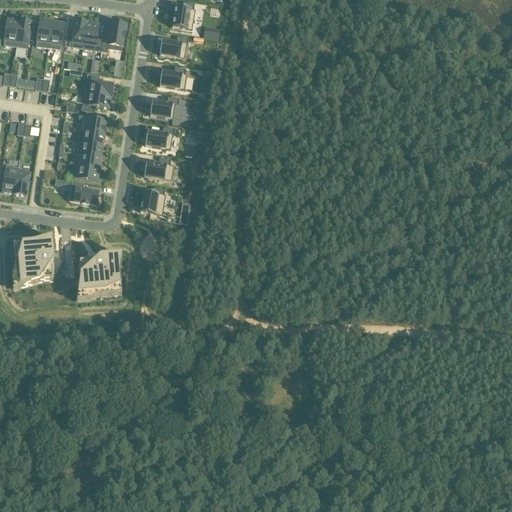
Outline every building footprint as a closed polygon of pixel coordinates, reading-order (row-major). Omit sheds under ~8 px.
[(175,9),(172,30),(192,33),(195,12),(193,12),(194,6),(183,4),(182,10),(175,9)] [(15,49),(19,23),(7,22),(3,48),(15,49)] [(48,51),(52,25),(53,25),(53,24),(40,22),(36,49),(48,51)] [(27,51),(31,25),(19,23),(15,49),(27,51)] [(83,51),(87,25),(75,23),(73,38),(66,37),(65,49),(83,51)] [(60,52),(64,26),(53,25),(52,25),(48,51),(60,52)] [(97,41),(99,27),(87,25),(83,51),(101,54),(103,42),(97,41)] [(124,42),(125,34),(124,34),(125,27),(112,25),(109,43),(103,42),(101,54),(107,55),(108,52),(121,54),(123,41),(124,42)] [(218,41),(219,32),(206,30),(204,39),(218,41)] [(162,42),(159,57),(184,61),(187,47),(188,40),(177,39),(176,44),(162,42)] [(162,73),(159,88),(181,92),(183,77),(185,77),(186,71),(175,69),(174,75),(162,73)] [(9,89),(11,77),(5,76),(3,88),(9,89)] [(111,99),(113,86),(98,84),(99,78),(87,76),(84,95),(110,99),(111,99)] [(15,90),(17,78),(11,77),(9,89),(15,90)] [(47,95),(49,83),(43,82),(41,94),(47,95)] [(108,111),(110,99),(84,95),(82,113),(93,115),(94,109),(108,111)] [(152,103),(150,118),(173,121),(173,120),(181,122),(183,108),(178,107),(179,101),(168,99),(167,105),(152,103)] [(104,136),(106,128),(105,128),(106,123),(85,120),(83,132),(104,136)] [(23,138),(25,127),(19,126),(17,137),(23,138)] [(29,139),(31,128),(25,127),(23,138),(29,139)] [(147,133),(145,148),(170,152),(173,138),(174,131),(163,129),(162,135),(147,133)] [(78,144),(102,148),(104,136),(83,132),(80,131),(78,144)] [(100,159),(102,148),(78,144),(76,156),(81,157),(81,156),(100,159)] [(100,171),(101,159),(100,159),(81,156),(81,157),(80,168),(79,168),(100,171)] [(146,164),(144,179),(171,183),(174,168),(170,168),(171,162),(159,160),(158,166),(146,164)] [(98,184),(100,171),(79,168),(80,168),(77,167),(75,180),(98,184)] [(15,193),(18,172),(19,170),(6,168),(2,194),(14,196),(15,193)] [(26,198),(30,174),(18,172),(15,193),(14,196),(26,198)] [(96,208),(98,194),(83,192),(83,186),(72,184),(71,190),(69,203),(81,205),(81,206),(89,207),(96,208)] [(143,194),(140,215),(163,218),(166,198),(164,197),(165,191),(154,190),(153,196),(143,194)] [(19,262),(15,263),(15,268),(17,268),(18,290),(19,298),(23,298),(23,303),(77,298),(99,296),(99,298),(102,298),(102,293),(121,291),(120,276),(122,257),(100,259),(95,263),(51,267),(54,262),(52,239),(33,245),(18,246),(19,262)]
